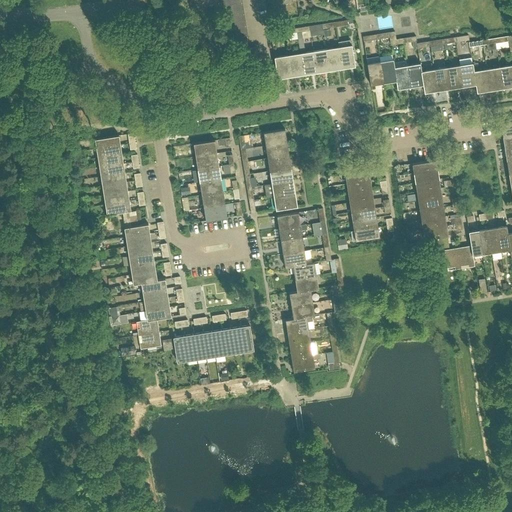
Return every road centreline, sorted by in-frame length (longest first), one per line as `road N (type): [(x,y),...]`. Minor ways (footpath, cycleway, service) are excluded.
road 1 (residential): [(466,130),(367,147),(333,94),(275,102)]
road 2 (track): [(53,213),(102,409)]
road 3 (track): [(0,36),(18,64),(53,213)]
road 4 (residential): [(227,246),(200,250),(174,235),(160,122)]
road 5 (unclassified): [(160,122),(91,62),(83,15)]
road 6 (unclassified): [(128,7),(193,68),(196,106)]
